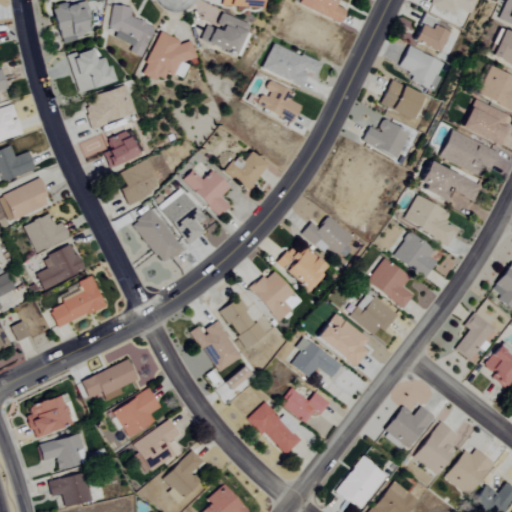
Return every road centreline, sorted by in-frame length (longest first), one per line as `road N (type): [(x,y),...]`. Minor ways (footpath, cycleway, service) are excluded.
road 1 (residential): [(307,511),(236,449),(182,386),(56,136),(20,0)]
road 2 (residential): [(388,0),(274,208),(203,280),(144,318),(0,387)]
road 3 (residential): [(277,511),(407,351),(511,190)]
road 4 (residential): [(511,437),(407,351)]
